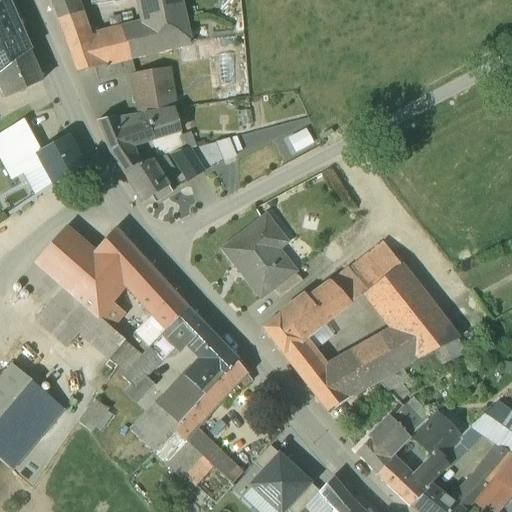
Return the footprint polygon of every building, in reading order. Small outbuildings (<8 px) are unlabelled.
[(0,0),(0,17),(12,13),(5,0),(0,0)] [(78,0),(61,0),(51,3),(76,73),(94,69),(130,59),(131,59),(126,43),(121,28),(89,37),(78,0)] [(133,0),(139,24),(121,28),(126,43),(131,59),(189,46),(187,39),(192,37),(184,0),(133,0)] [(0,73),(28,51),(12,13),(0,17),(0,73)] [(41,82),(28,51),(0,73),(0,84),(6,97),(41,82)] [(130,59),(94,69),(97,81),(133,71),(130,59)] [(168,70),(131,77),(138,114),(174,108),(172,97),(184,95),(180,72),(169,74),(168,70)] [(145,114),(152,139),(177,131),(171,110),(145,114)] [(145,114),(114,120),(114,118),(96,122),(108,152),(123,175),(136,166),(128,146),(152,139),(145,114)] [(23,120),(0,134),(0,158),(11,179),(43,164),(37,155),(39,153),(35,145),(37,145),(23,120)] [(287,139),(295,154),(312,145),(304,130),(287,139)] [(152,139),(157,159),(166,156),(171,154),(182,151),(177,131),(152,139)] [(39,153),(37,155),(43,164),(54,185),(81,167),(65,137),(39,153)] [(182,151),(171,154),(188,182),(202,173),(187,149),(182,151)] [(157,159),(151,161),(163,180),(174,172),(166,156),(157,159)] [(163,180),(151,161),(136,166),(123,175),(141,204),(152,196),(167,186),(163,180)] [(167,186),(152,196),(155,202),(171,192),(167,186)] [(265,217),(222,251),(235,267),(239,264),(265,297),(274,290),(295,273),(269,240),(278,233),(265,217)] [(93,253),(64,228),(34,263),(76,300),(125,244),(113,230),(93,253)] [(381,241),(329,282),(349,304),(364,292),(399,265),(381,241)] [(125,244),(76,300),(111,330),(114,327),(111,324),(122,311),(108,299),(122,283),(130,291),(139,282),(130,274),(141,261),(125,244)] [(186,310),(141,261),(130,274),(139,282),(130,291),(165,331),(186,310)] [(109,358),(124,341),(111,330),(76,300),(34,263),(19,280),(50,306),(38,319),(71,347),(82,334),(109,358)] [(364,292),(401,340),(416,360),(456,341),(399,265),(364,292)] [(295,273),(274,290),(281,299),(302,282),(295,273)] [(307,299),(304,295),(279,315),(300,342),(304,339),(349,304),(329,282),(307,299)] [(214,339),(186,310),(165,331),(160,336),(174,349),(178,352),(185,345),(197,357),(214,339)] [(262,328),(283,355),(300,342),(279,315),(262,328)] [(140,356),(132,365),(145,378),(174,349),(160,336),(140,356)] [(236,362),(214,339),(197,357),(199,360),(184,376),(185,377),(204,395),(208,390),(218,381),(219,381),(235,363),(236,362)] [(327,370),(304,339),(300,342),(283,355),(307,387),(327,370)] [(327,370),(307,387),(327,412),(349,398),(357,393),(378,382),(394,373),(400,369),(413,362),(416,360),(401,340),(334,378),(327,370)] [(140,356),(124,341),(109,358),(125,371),(132,365),(140,356)] [(416,360),(413,362),(419,374),(463,353),(456,341),(416,360)] [(218,381),(208,390),(204,395),(192,408),(204,419),(228,392),(246,375),(235,363),(219,381),(218,381)] [(11,365),(0,377),(0,460),(13,472),(64,411),(11,365)] [(411,379),(400,369),(394,373),(401,383),(404,387),(411,379)] [(394,373),(378,382),(388,392),(401,383),(394,373)] [(185,377),(158,407),(177,426),(192,408),(204,395),(185,377)] [(145,378),(138,386),(147,395),(155,387),(145,378)] [(363,405),(388,392),(378,382),(357,393),(363,405)] [(401,383),(388,392),(399,403),(408,394),(404,387),(401,383)] [(147,395),(138,386),(120,405),(130,414),(147,395)] [(95,400),(78,423),(90,432),(108,409),(95,400)] [(511,412),(497,402),(471,426),(483,435),(494,443),(511,455),(511,412)] [(420,425),(402,406),(390,418),(408,438),(411,436),(414,431),(420,425)] [(153,453),(156,450),(175,429),(179,425),(178,424),(177,426),(158,407),(133,435),(153,453)] [(192,408),(178,424),(179,425),(175,429),(185,440),(197,427),(204,419),(192,408)] [(420,425),(414,431),(411,436),(420,444),(442,422),(434,414),(426,420),(426,419),(420,425)] [(390,418),(356,453),(375,475),(389,461),(390,460),(389,459),(408,438),(390,418)] [(442,422),(420,444),(433,457),(437,453),(443,460),(459,444),(462,441),(459,438),(442,422)] [(471,426),(459,438),(462,441),(459,444),(467,451),(483,435),(471,426)] [(243,472),(197,427),(185,440),(209,463),(218,454),(240,476),(243,472)] [(209,463),(185,440),(175,429),(156,450),(216,506),(233,487),(231,485),(209,463)] [(511,455),(494,443),(470,479),(485,489),(495,477),(511,456),(511,455)] [(264,470),(278,454),(270,447),(256,463),(264,470)] [(400,471),(389,461),(375,475),(409,507),(430,487),(429,486),(449,466),(443,460),(437,453),(433,457),(415,475),(410,480),(400,471)] [(240,476),(218,454),(209,463),(231,485),(240,476)] [(284,511),(311,483),(278,454),(264,470),(251,484),(282,511),(284,511)] [(511,456),(495,477),(511,491),(511,456)] [(415,475),(405,466),(400,471),(410,480),(415,475)] [(485,489),(474,502),(486,511),(495,511),(511,492),(511,491),(495,477),(485,489)] [(360,511),(350,503),(331,478),(316,495),(332,510),(334,511),(360,511)] [(448,501),(430,487),(409,507),(415,511),(465,511),(474,502),(485,489),(470,479),(448,501)] [(316,494),(304,507),(309,511),(330,511),(332,510),(316,495),(316,494)]
